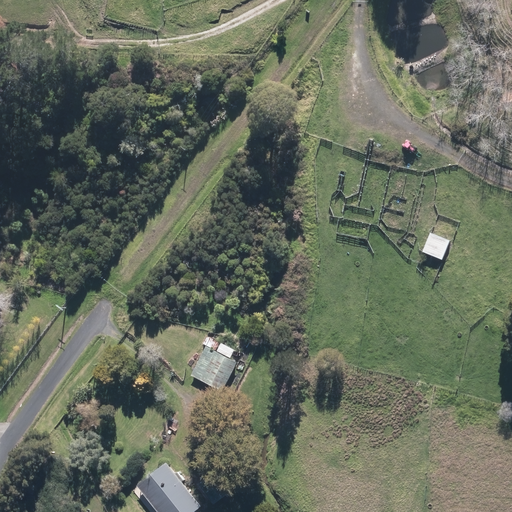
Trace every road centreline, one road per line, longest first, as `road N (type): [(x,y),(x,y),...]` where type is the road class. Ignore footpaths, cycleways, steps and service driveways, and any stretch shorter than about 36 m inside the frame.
road 1 (track): [(0,38),(184,39),(276,0)]
road 2 (track): [(358,0),(360,47),(380,101),(412,128),(511,182)]
road 3 (unclassified): [(0,458),(102,310)]
